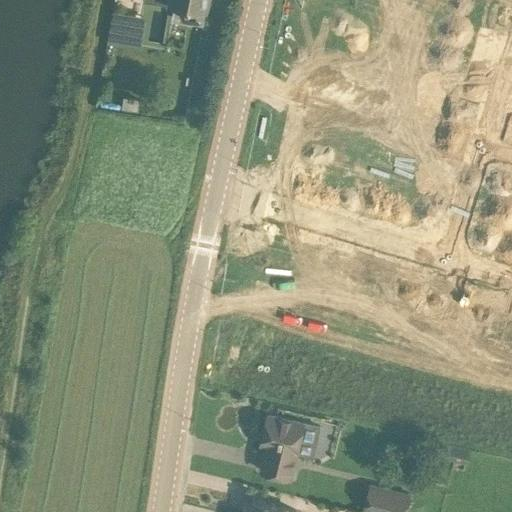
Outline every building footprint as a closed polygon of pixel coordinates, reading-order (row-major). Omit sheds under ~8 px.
[(147,0),(170,3),(175,4),(206,9),(207,0),(147,0)] [(365,8),(358,32),(382,40),(378,52),(403,59),(414,23),(365,8)] [(128,16),(127,23),(111,21),(108,39),(124,41),(142,44),(146,19),(128,16)] [(350,73),(342,97),(365,104),(361,117),(396,128),(401,113),(387,109),(394,86),(350,73)] [(333,154),(326,179),(370,192),(377,169),(391,173),(395,159),(360,148),(357,161),(333,154)] [(315,260),(307,285),(332,293),(328,305),(352,312),(356,300),(347,297),(354,272),(315,260)] [(297,320),(289,345),(314,353),(310,365),(334,372),(345,335),(297,320)] [(491,341),(483,365),(511,374),(511,320),(510,320),(503,345),(491,341)] [(262,471),(291,478),(297,453),(299,453),(299,451),(297,451),(300,442),(315,445),(320,427),(304,423),(269,415),(264,437),(262,444),(268,446),(265,455),(262,471)] [(405,511),(410,496),(371,487),(365,510),(373,511),(405,511)] [(252,501),(249,511),(295,511),(296,511),(252,501)]
